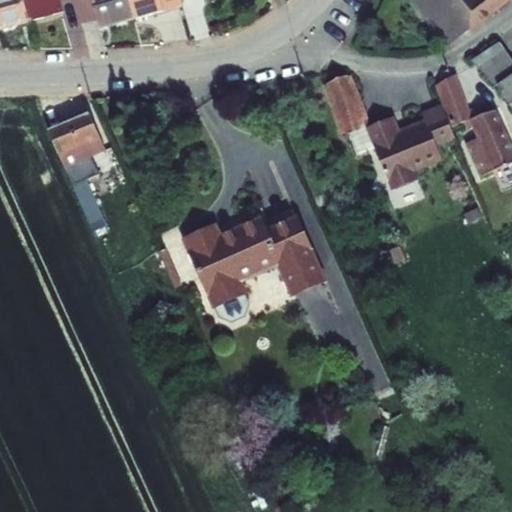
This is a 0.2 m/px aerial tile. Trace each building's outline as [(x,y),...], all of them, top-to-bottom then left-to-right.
[(13,0),(21,25),(51,16),(46,0),(13,0)] [(46,0),(51,16),(84,6),(82,0),(46,0)] [(97,0),(102,15),(117,11),(120,22),(153,12),(148,0),(97,0)] [(148,0),(153,12),(193,0),(148,0)] [(409,0),(407,2),(442,43),(449,41),(452,43),(501,0),(409,0)] [(511,45),(505,35),(478,57),(494,71),(511,94),(511,45)] [(458,67),(439,74),(459,118),(473,114),(474,119),(482,116),(495,145),(482,151),(490,171),(505,164),(511,160),(511,133),(501,104),(476,111),(458,67)] [(355,71),(334,80),(351,123),(354,122),(362,141),(377,135),(396,178),(422,167),(418,158),(446,146),(440,132),(456,125),(452,117),(442,94),(423,102),(426,109),(399,121),(392,105),(370,115),(355,71)] [(99,96),(59,113),(92,188),(106,182),(93,153),(119,141),(99,96)] [(107,223),(121,217),(106,182),(92,188),(107,223)] [(227,218),(197,231),(230,308),(242,313),(259,305),(264,294),(254,272),(291,256),(305,287),(336,274),(309,211),(279,224),(273,211),(248,222),(250,226),(234,233),(227,218)]
